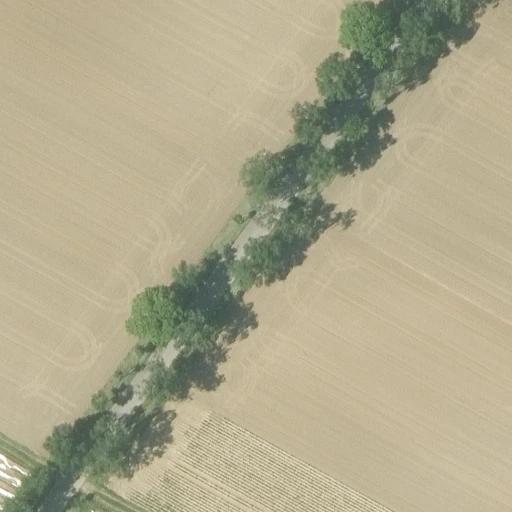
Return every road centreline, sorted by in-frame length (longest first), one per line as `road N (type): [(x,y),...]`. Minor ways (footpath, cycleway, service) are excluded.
road 1 (residential): [(49,511),(433,0)]
road 2 (track): [(0,439),(131,511)]
